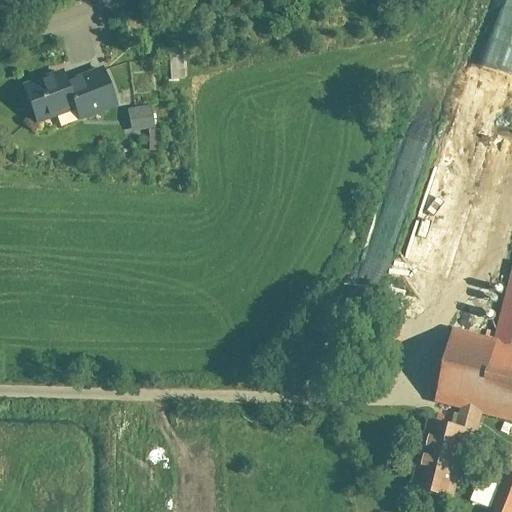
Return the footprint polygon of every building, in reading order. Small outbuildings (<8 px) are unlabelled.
[(511,0),(498,0),(463,116),(500,128),(511,89),(511,0)] [(60,118),(65,130),(110,113),(96,75),(59,89),(54,76),(16,90),(30,129),(60,118)] [(126,113),(129,134),(153,131),(150,110),(126,113)] [(382,288),(376,308),(393,313),(399,292),(382,288)] [(452,402),(443,435),(413,427),(396,496),(446,508),(471,408),(511,418),(511,298),(500,348),(448,335),(432,397),(452,402)] [(366,365),(391,371),(399,335),(374,329),(366,365)] [(239,459),(260,459),(260,432),(238,433),(239,459)] [(485,511),(511,511),(511,479),(499,475),(485,511)]
